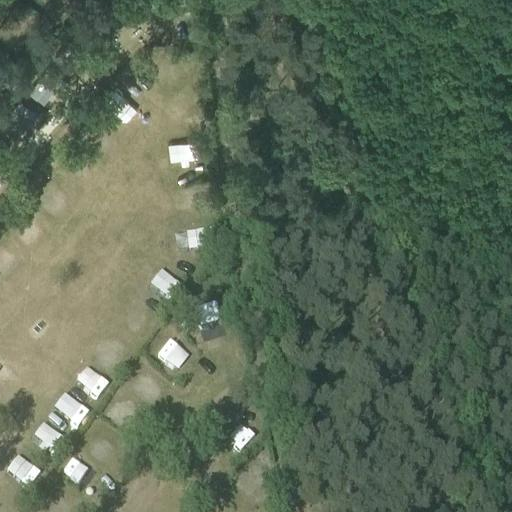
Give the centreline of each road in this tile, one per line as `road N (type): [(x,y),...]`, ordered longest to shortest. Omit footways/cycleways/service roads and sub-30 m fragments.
road 1 (track): [(296,511),(240,163),(229,0)]
road 2 (track): [(131,511),(269,342)]
road 3 (track): [(0,178),(83,89)]
